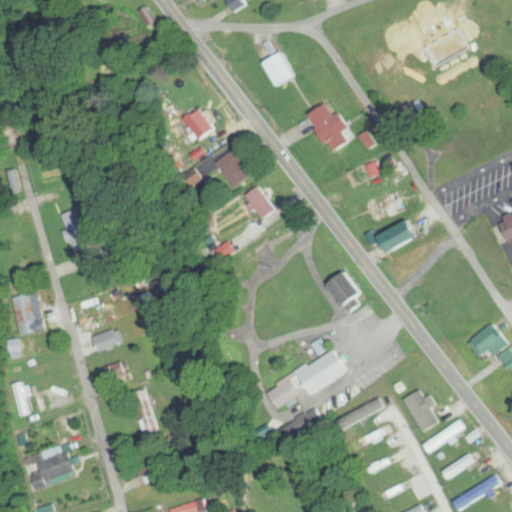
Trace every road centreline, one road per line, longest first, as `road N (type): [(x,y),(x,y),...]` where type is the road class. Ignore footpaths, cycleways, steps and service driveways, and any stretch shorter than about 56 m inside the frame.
road 1 (secondary): [(511,452),(163,0)]
road 2 (residential): [(309,21),(508,313)]
road 3 (residential): [(122,511),(25,177)]
road 4 (residential): [(181,25),(271,28),(365,0)]
